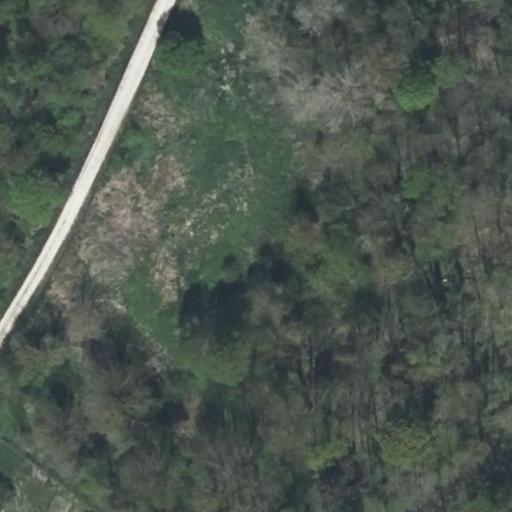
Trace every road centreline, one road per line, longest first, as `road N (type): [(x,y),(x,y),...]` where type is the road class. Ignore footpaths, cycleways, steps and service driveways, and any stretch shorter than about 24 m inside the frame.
road 1 (track): [(145,39),(180,78),(202,157),(180,189),(175,227),(134,275),(138,314),(195,386),(248,427),(287,491),(313,511)]
road 2 (track): [(0,329),(95,160),(161,0)]
road 3 (track): [(202,157),(227,152),(252,167),(262,194),(256,217),(149,329)]
road 4 (track): [(177,511),(180,458),(193,425),(224,402)]
